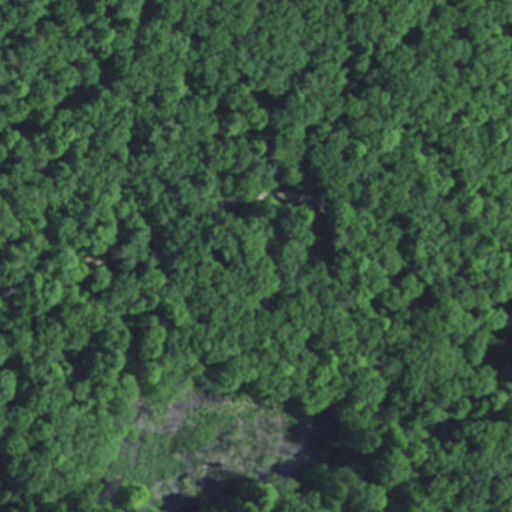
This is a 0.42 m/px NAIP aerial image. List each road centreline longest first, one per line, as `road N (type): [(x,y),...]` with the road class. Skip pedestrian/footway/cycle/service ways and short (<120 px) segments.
road 1 (residential): [(511,409),(480,387),(454,335),(376,243),(343,215),(307,200),(229,201),(46,289)]
road 2 (residential): [(170,0),(46,289),(0,355)]
